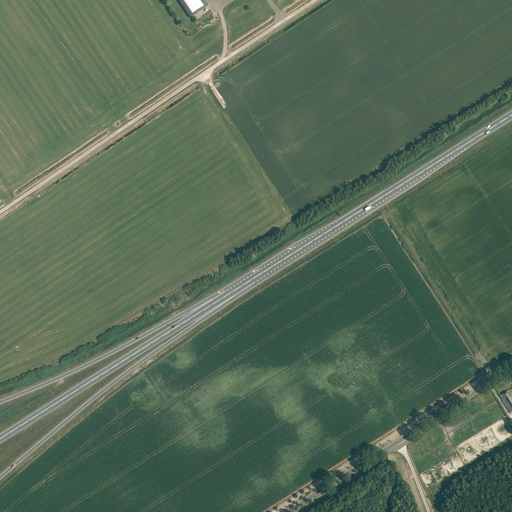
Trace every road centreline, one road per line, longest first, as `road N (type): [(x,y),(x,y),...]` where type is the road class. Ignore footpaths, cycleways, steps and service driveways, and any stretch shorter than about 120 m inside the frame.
road 1 (unclassified): [(0,212),(314,0)]
road 2 (trunk): [(0,477),(252,278)]
road 3 (trunk): [(252,278),(511,115)]
road 4 (trunk): [(0,438),(226,294)]
road 5 (trunk): [(226,294),(0,402)]
road 6 (track): [(496,378),(391,217)]
road 7 (tertiary): [(286,511),(399,440)]
road 8 (tertiary): [(399,440),(511,368)]
